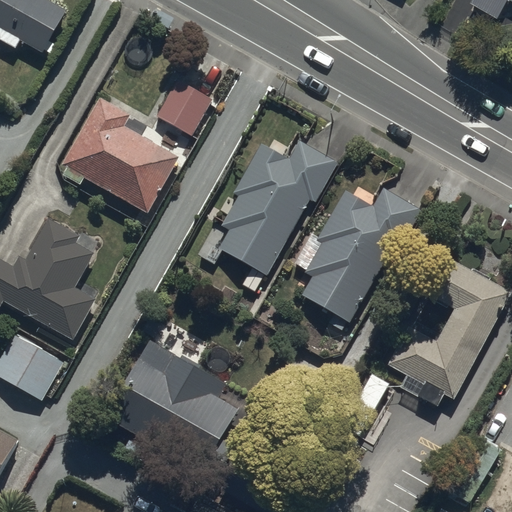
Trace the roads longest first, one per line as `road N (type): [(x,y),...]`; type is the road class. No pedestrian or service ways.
road 1 (secondary): [(479,132),(229,0)]
road 2 (secondary): [(300,0),(479,132)]
